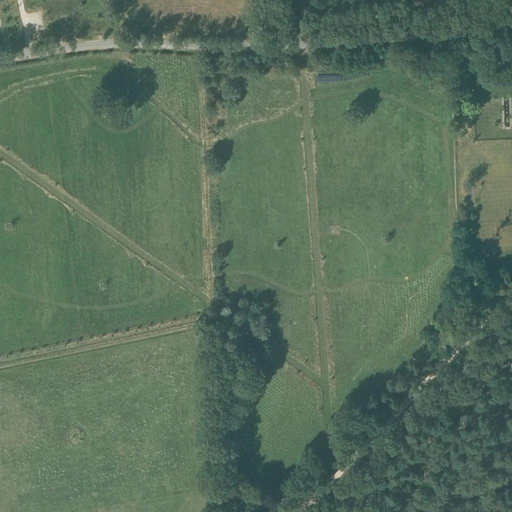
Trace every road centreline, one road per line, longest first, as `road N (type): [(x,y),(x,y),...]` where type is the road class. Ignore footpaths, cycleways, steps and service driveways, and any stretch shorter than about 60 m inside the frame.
road 1 (unclassified): [(0,59),(105,44),(255,47),(511,19)]
road 2 (track): [(305,511),(345,490),(511,307)]
